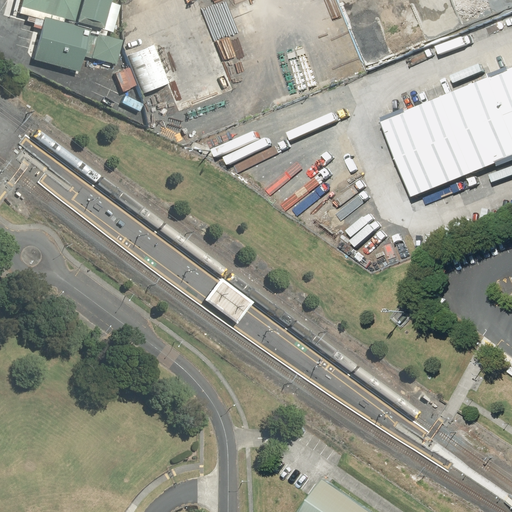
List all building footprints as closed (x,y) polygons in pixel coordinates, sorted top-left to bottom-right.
[(8,0),(6,11),(35,19),(24,58),(70,71),(81,32),(96,37),(106,0),(8,0)] [(130,0),(118,0),(119,10),(130,10),(130,0)] [(213,42),(200,13),(174,24),(206,99),(229,89),(210,43),(213,42)] [(130,15),(119,15),(119,36),(130,36),(130,15)] [(217,19),(207,23),(211,34),(221,31),(217,19)] [(171,26),(148,35),(152,46),(166,84),(177,110),(201,101),(171,26)] [(233,28),(223,32),(240,71),(249,67),(233,28)] [(222,37),(214,41),(233,89),(241,85),(222,37)] [(149,47),(122,57),(137,96),(164,85),(149,47)] [(511,73),(391,121),(422,198),(511,162),(511,73)] [(216,280),(200,301),(232,325),(248,304),(216,280)] [(371,511),(332,484),(317,474),(305,491),(289,511),(371,511)]
